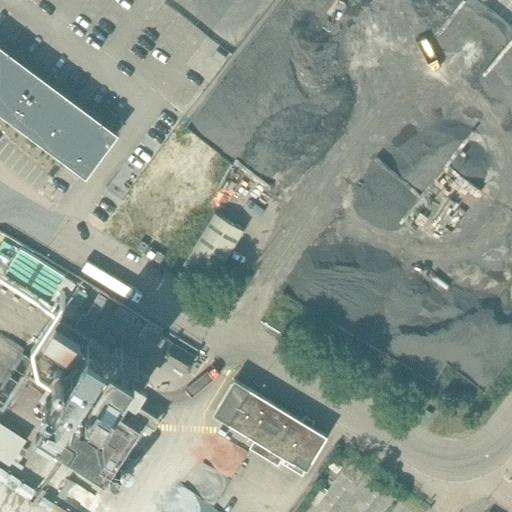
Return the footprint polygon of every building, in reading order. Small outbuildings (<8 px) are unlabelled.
[(0,43),(0,109),(85,173),(117,131),(0,43)] [(197,173),(221,186),(238,155),(187,128),(180,141),(156,128),(135,167),(185,195),(197,173)] [(428,172),(399,138),(381,154),(418,197),(448,171),(439,162),(428,172)] [(216,212),(184,263),(212,280),(244,230),(216,212)] [(41,440),(35,449),(52,459),(57,451),(104,481),(125,449),(134,436),(140,425),(149,431),(157,418),(132,401),(149,375),(89,336),(59,317),(43,340),(74,359),(70,366),(79,371),(35,437),(41,440)] [(147,321),(139,335),(160,348),(165,339),(158,335),(161,330),(147,321)] [(195,355),(171,341),(162,356),(185,371),(195,355)] [(234,379),(215,411),(256,436),(251,446),(263,454),(277,462),(279,459),(283,453),(290,457),(287,464),(301,472),(325,434),(324,433),(310,425),(314,420),(305,415),(302,420),(236,380),(234,379)] [(0,420),(0,457),(10,464),(12,461),(23,468),(24,465),(13,458),(20,448),(26,437),(0,420)] [(234,475),(242,463),(209,442),(201,454),(234,475)] [(57,495),(64,500),(75,483),(68,478),(57,495)]
